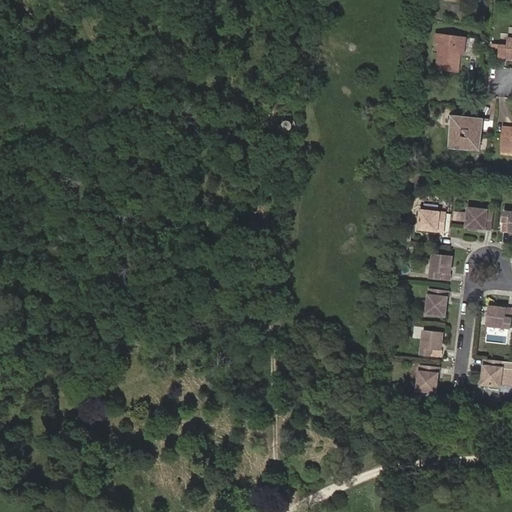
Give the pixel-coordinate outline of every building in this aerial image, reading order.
[(459,53),(461,36),(435,33),(434,42),(439,43),(436,70),(458,72),(459,53)] [(497,41),(496,56),(504,56),(505,42),(497,41)] [(485,130),(476,120),(455,118),(454,130),(456,130),(455,145),(470,146),(470,149),(483,150),(485,130)] [(486,120),(476,120),(485,130),(486,120)] [(511,126),(504,126),(503,151),(511,151),(511,126)] [(493,209),(467,206),(465,225),(492,228),(493,209)] [(447,213),(421,210),(418,228),(445,232),(447,213)] [(511,211),(504,211),(502,229),(511,230),(511,211)] [(452,253),(433,250),(430,276),(449,278),(452,253)] [(448,291),(429,288),(426,314),(445,316),(448,291)] [(511,309),(487,305),(484,325),(509,328),(511,309)] [(444,329),(425,326),(422,353),(440,355),(444,329)] [(511,361),(503,360),(485,358),(482,385),(500,387),(500,384),(511,385),(511,376),(511,361)] [(440,365),(421,362),(418,388),(436,391),(440,365)]
